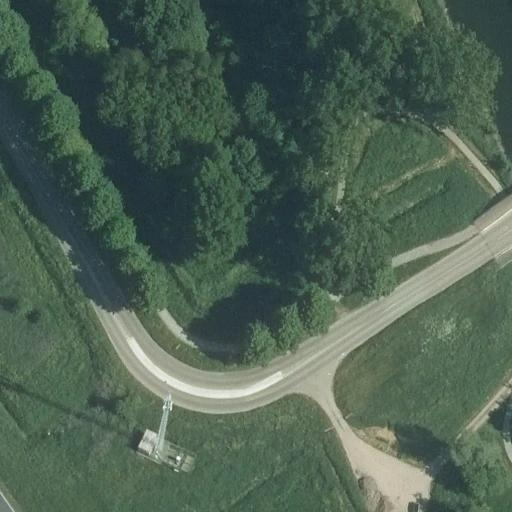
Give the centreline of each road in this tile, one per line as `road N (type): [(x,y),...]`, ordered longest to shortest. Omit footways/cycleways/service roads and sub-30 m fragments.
road 1 (secondary): [(115,320),(119,342),(140,371),(191,401),(251,398),(281,384),(299,361)]
road 2 (secondary): [(115,320),(0,118)]
road 3 (secondary): [(486,242),(299,361)]
road 4 (secondary): [(299,361),(245,378),(199,379),(171,368),(115,320)]
